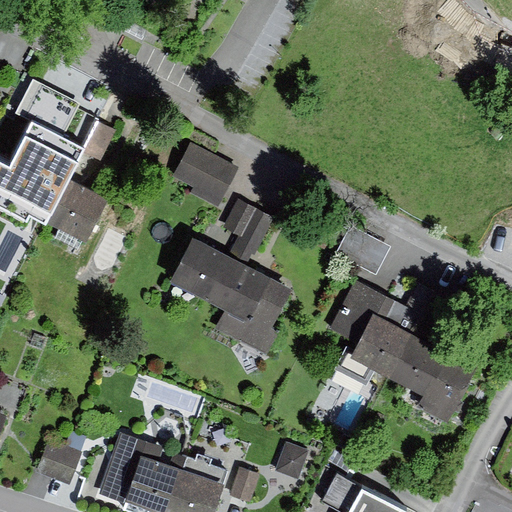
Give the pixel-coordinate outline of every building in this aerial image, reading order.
[(17,114),(32,122),(63,138),(81,104),(34,80),(17,114)] [(46,226),(49,223),(71,180),(84,153),(86,150),(63,138),(32,122),(9,166),(0,161),(0,208),(27,222),(29,217),(46,226)] [(86,150),(84,153),(101,161),(116,131),(99,123),(86,150)] [(238,166),(191,142),(172,179),(219,203),(238,166)] [(108,200),(71,180),(49,223),(60,229),(55,239),(77,250),(83,240),(86,242),(108,200)] [(239,193),(224,224),(243,233),(237,244),(257,247),(275,211),(239,193)] [(349,222),(334,250),(375,271),(389,243),(349,222)] [(208,297),(231,253),(190,232),(168,276),(208,297)] [(289,283),(231,253),(208,297),(223,305),(210,329),(265,357),(281,328),(269,322),(289,283)] [(375,363),(385,371),(407,327),(385,316),(394,298),(353,278),(331,324),(358,337),(352,347),(347,342),(334,367),(365,383),(375,363)] [(418,406),(449,422),(479,362),(407,327),(385,371),(426,391),(418,406)] [(334,413),(343,383),(328,379),(319,408),(334,413)] [(169,509),(184,464),(159,455),(164,442),(122,428),(101,490),(125,498),(126,495),(169,509)] [(52,478),(70,485),(87,438),(69,431),(65,444),(52,478)] [(52,478),(65,444),(49,438),(36,472),(52,478)] [(308,450),(284,441),(274,469),(297,478),(308,450)] [(188,452),(184,464),(169,509),(168,511),(214,511),(230,467),(210,460),(212,454),(201,451),(199,456),(188,452)] [(258,472),(238,465),(228,495),(248,503),(258,472)] [(404,511),(408,504),(337,468),(322,498),(346,511),(345,511),(404,511)]
